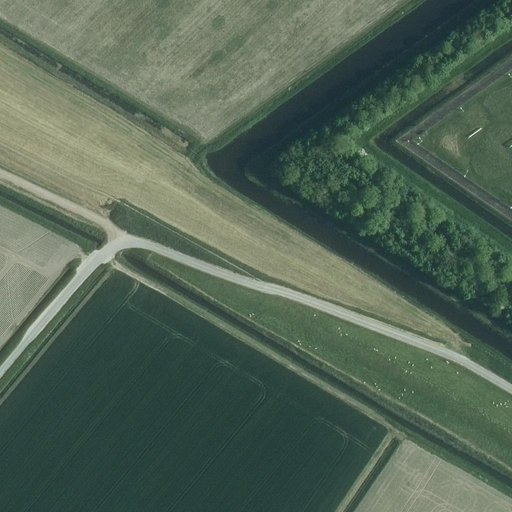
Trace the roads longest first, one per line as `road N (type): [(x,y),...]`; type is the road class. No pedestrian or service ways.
road 1 (unclassified): [(0,375),(88,268),(113,245),(137,241),(437,350),(511,389)]
road 2 (track): [(0,172),(101,221),(118,243)]
